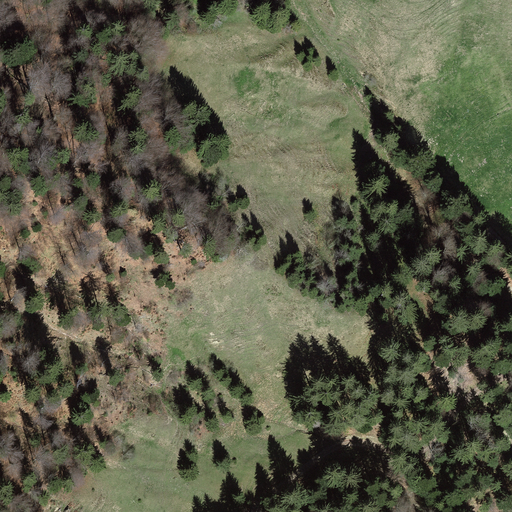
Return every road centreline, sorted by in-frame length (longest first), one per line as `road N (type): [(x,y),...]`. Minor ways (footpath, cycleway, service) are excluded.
road 1 (track): [(511,376),(457,409),(415,456),(345,444),(249,511)]
road 2 (track): [(511,253),(420,158)]
